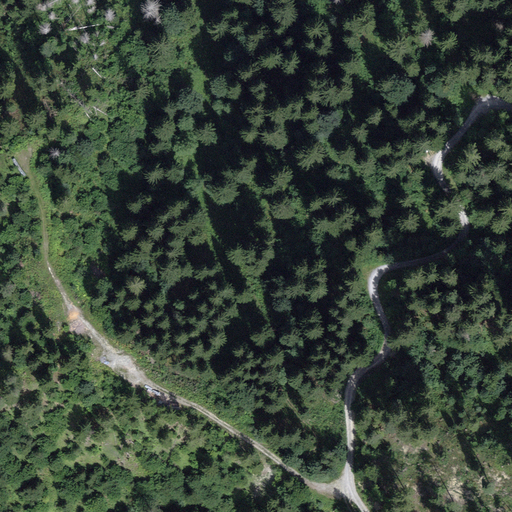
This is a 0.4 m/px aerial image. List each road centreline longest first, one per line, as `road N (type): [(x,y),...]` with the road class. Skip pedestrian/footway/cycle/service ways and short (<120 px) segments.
road 1 (track): [(365,511),(346,489),(347,392),(383,340),(373,282),(387,266),(437,254),(468,231),(437,158),(478,111),(511,112)]
road 2 (track): [(346,489),(297,475),(140,375),(95,333),(57,281),(27,168)]
